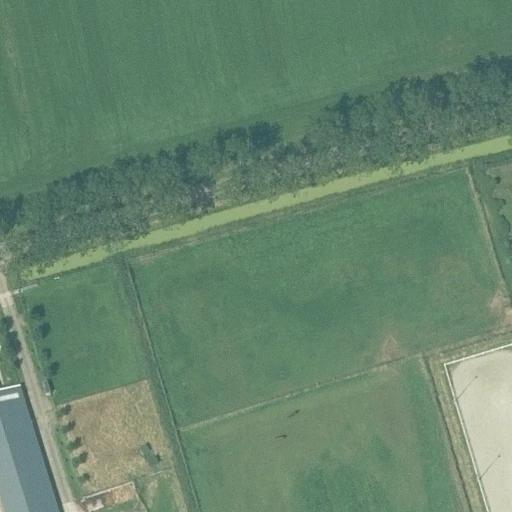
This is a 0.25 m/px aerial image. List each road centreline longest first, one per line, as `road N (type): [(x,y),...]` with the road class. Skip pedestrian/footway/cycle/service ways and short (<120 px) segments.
road 1 (unclassified): [(0,254),(511,111)]
road 2 (unknown): [(0,284),(74,511)]
